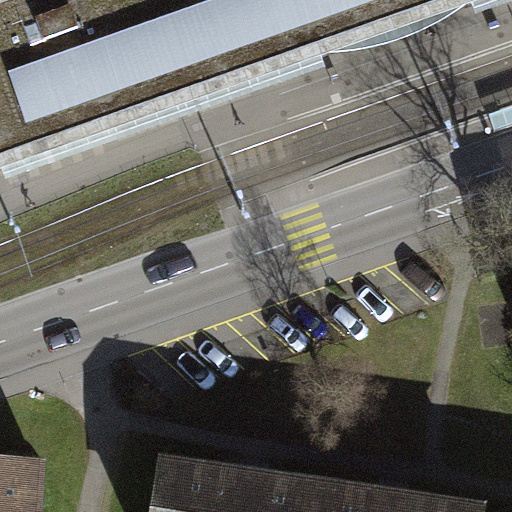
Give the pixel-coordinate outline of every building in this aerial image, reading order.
[(0,168),(237,84),(207,0),(28,0),(0,10),(0,168)] [(346,47),(478,0),(207,0),(237,84),(346,47)] [(0,468),(0,511),(36,511),(40,471),(0,468)] [(156,511),(309,511),(312,493),(163,470),(156,511)] [(443,511),(312,493),(309,511),(443,511)]
